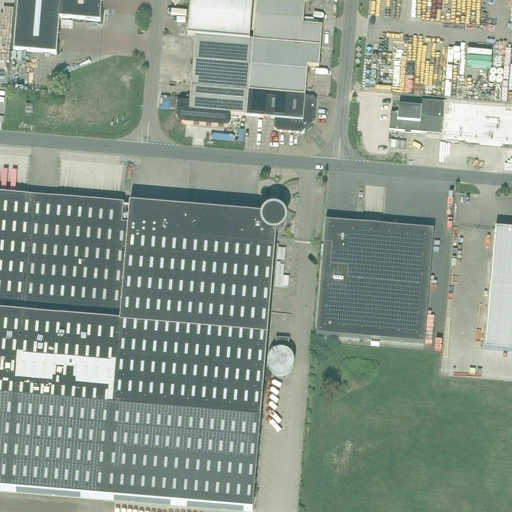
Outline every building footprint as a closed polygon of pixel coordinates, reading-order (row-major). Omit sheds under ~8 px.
[(17,0),(13,51),(56,55),(59,19),(100,23),(101,0),(17,0)] [(249,41),(252,0),(190,0),(187,36),(195,37),(253,42),(249,41)] [(304,0),(256,0),(253,42),(320,47),(322,27),(303,26),(304,0)] [(248,92),(253,42),(195,37),(191,87),(248,92)] [(319,68),(320,47),(253,42),(248,92),(264,93),(265,93),(305,97),(307,67),(319,68)] [(246,117),(248,92),(191,87),(189,103),(181,102),(180,103),(179,103),(178,104),(177,105),(177,106),(176,116),(177,117),(176,117),(177,118),(177,117),(182,123),(182,124),(183,124),(184,125),(226,128),(227,128),(228,128),(228,127),(229,127),(229,126),(230,125),(230,116),(246,117)] [(264,93),(248,92),(246,117),(263,119),(265,93),(264,93)] [(304,109),(305,97),(265,93),(263,119),(275,120),(274,128),(277,132),(301,134),(305,130),(305,128),(308,126),(310,126),(314,123),(315,113),(312,110),(304,109)] [(442,118),(440,141),(511,146),(511,106),(444,102),(442,118)] [(0,398),(112,408),(129,208),(123,207),(123,205),(0,194),(0,398)] [(129,206),(129,208),(112,408),(0,398),(0,491),(249,511),(252,511),(267,337),(276,233),(278,232),(280,231),(281,230),(283,229),(284,227),(285,225),(285,223),(286,221),(285,219),(285,217),(284,215),(283,213),(281,212),(279,211),(278,210),(276,209),(273,209),(271,209),(269,210),(267,211),(266,212),(264,213),(263,215),(262,217),(129,206)] [(429,246),(360,240),(361,231),(327,228),(328,222),(325,222),(316,336),(424,345),(433,231),(431,231),(429,246)] [(511,231),(495,230),(485,350),(511,352),(511,231)] [(288,353),(289,340),(276,339),(275,352),(276,351),(277,351),(278,351),(279,351),(280,351),(281,351),(283,351),(284,351),(285,351),(286,352),(287,352),(288,353)] [(289,354),(288,353),(287,352),(286,352),(285,351),(284,351),(283,351),(281,351),(280,351),(279,351),(278,351),(277,351),(276,351),(275,352),(274,352),(272,354),(270,355),(269,357),(268,359),(267,361),(267,364),(267,366),(268,368),(269,370),(270,372),(272,374),(274,375),(276,376),(278,377),(280,377),(283,377),(285,376),(287,375),(289,374),(291,372),(292,370),(293,368),(293,366),(294,364),(293,361),(293,359),(292,357),(291,355),(289,354)]
